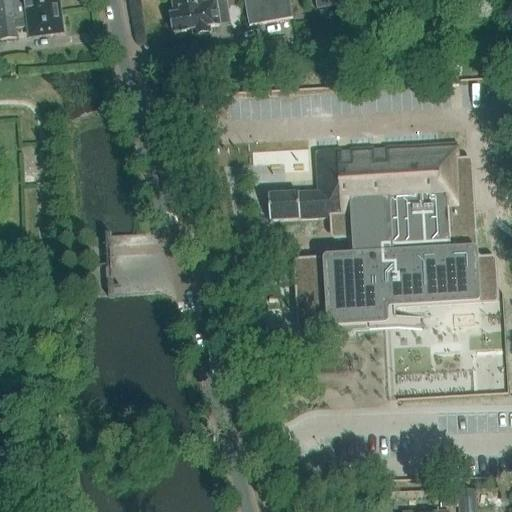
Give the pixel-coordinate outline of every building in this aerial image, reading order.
[(0,23),(60,17),(57,0),(30,0),(25,1),(25,3),(0,6),(0,23)] [(210,29),(220,27),(216,4),(227,2),(226,0),(171,0),(174,15),(171,16),(174,35),(193,32),(194,37),(211,34),(210,29)] [(293,20),(289,0),(262,0),(245,3),(249,28),(293,20)] [(342,8),(340,0),(314,0),(317,12),(342,8)] [(60,17),(0,23),(0,42),(15,41),(14,31),(29,29),(30,41),(62,37),(60,17)] [(324,42),(324,50),(339,50),(338,41),(324,42)] [(297,195),(269,196),(271,223),(331,219),(332,224),(338,224),(339,236),(353,235),(355,261),(298,264),(303,338),(350,335),(350,326),(386,323),(385,305),(393,304),(393,307),(495,301),(493,261),(474,262),(469,162),(459,163),(458,149),(458,144),(402,147),(351,150),(339,151),(315,152),(316,170),(317,176),(318,193),(307,194),(297,195)] [(476,511),(475,492),(458,493),(458,511),(476,511)] [(370,494),(370,500),(370,511),(387,511),(386,499),(386,493),(370,494)]
